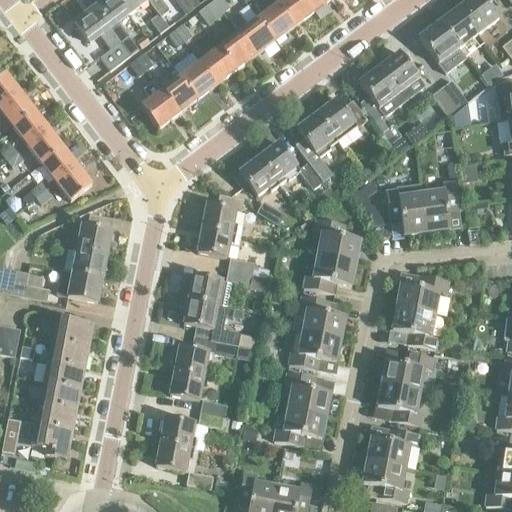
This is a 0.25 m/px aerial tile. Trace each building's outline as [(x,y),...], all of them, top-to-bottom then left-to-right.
[(130,59),(137,53),(117,26),(128,18),(115,0),(106,0),(93,10),(130,59)] [(115,0),(128,18),(148,3),(145,0),(115,0)] [(161,21),(168,16),(169,14),(157,0),(145,0),(148,3),(158,17),(161,21)] [(175,0),(187,16),(198,7),(192,0),(175,0)] [(222,16),(229,11),(221,0),(219,0),(214,4),(222,16)] [(294,29),(314,14),(302,0),(285,0),(277,6),(294,29)] [(302,0),(314,14),(332,0),(302,0)] [(477,37),(497,22),(480,0),(472,0),(457,11),(477,37)] [(206,27),(215,21),(222,16),(214,4),(198,16),(206,27)] [(275,43),(294,29),(277,6),(258,21),(275,43)] [(130,59),(93,10),(73,25),(89,47),(99,39),(110,54),(100,61),(104,66),(88,77),(94,85),(110,74),(130,59)] [(458,52),(477,37),(457,11),(438,25),(458,52)] [(168,30),(161,21),(158,17),(150,24),(160,36),(168,30)] [(248,28),(241,19),(232,26),(239,35),(256,58),(275,43),(258,21),(248,28)] [(438,67),(458,52),(438,25),(418,40),(438,67)] [(184,45),(191,39),(182,28),(175,33),(184,45)] [(176,50),(184,45),(175,33),(168,39),(176,50)] [(237,73),(256,58),(239,35),(219,50),(237,73)] [(510,59),(511,57),(511,43),(503,50),(510,59)] [(217,87),(237,73),(219,50),(200,64),(217,87)] [(398,56),(378,71),(404,105),(424,90),(418,82),(398,56)] [(145,74),(152,68),(144,57),(136,62),(145,74)] [(138,79),(145,74),(136,62),(129,67),(138,79)] [(198,102),(217,87),(200,64),(181,79),(198,102)] [(378,71),(359,86),(369,99),(377,110),(376,111),(374,113),(380,121),(383,119),(384,119),(384,120),(404,105),(378,71)] [(6,77),(0,81),(0,111),(20,96),(6,77)] [(179,116),(198,102),(181,79),(162,93),(179,116)] [(466,107),(468,106),(452,84),(442,92),(458,113),(466,107)] [(160,94),(154,85),(144,93),(151,102),(142,109),(159,131),(179,116),(162,93),(160,94)] [(511,87),(495,90),(497,102),(504,101),(507,124),(511,122),(511,87)] [(452,117),(458,113),(442,92),(432,99),(448,121),(451,118),(452,117)] [(0,114),(13,131),(35,115),(20,96),(0,111),(0,114)] [(343,111),(337,102),(317,117),(337,144),(357,129),(357,130),(366,123),(352,104),(343,111)] [(452,117),(451,118),(451,119),(452,121),(453,131),(469,129),(466,107),(458,113),(452,117)] [(440,126),(448,121),(441,111),(433,117),(440,126)] [(27,149),(49,133),(35,115),(13,131),(27,149)] [(295,149),(308,166),(323,186),(332,179),(319,161),(331,153),(329,150),(337,144),(317,117),(297,132),(304,142),(295,149)] [(505,159),(511,158),(511,122),(507,124),(510,146),(503,147),(505,159)] [(412,148),(428,136),(420,126),(404,137),(412,148)] [(398,158),(408,150),(393,129),(383,136),(398,158)] [(42,168),(63,151),(49,133),(27,149),(42,168)] [(299,172),(279,145),(259,160),(280,188),(288,181),(290,184),(301,175),(314,193),(314,192),(320,201),(322,199),(330,211),(337,206),(331,198),(323,186),(308,166),(299,172)] [(8,165),(18,157),(13,151),(3,158),(8,165)] [(56,186),(77,170),(63,151),(42,168),(56,186)] [(13,172),(23,164),(18,157),(8,165),(13,172)] [(271,194),(280,188),(259,160),(239,175),(240,176),(233,181),(242,193),(248,188),(257,200),(268,191),(271,194)] [(448,181),(457,180),(456,167),(446,168),(448,181)] [(460,186),(476,184),(475,169),(459,170),(460,186)] [(71,205),(92,189),(77,170),(56,186),(71,205)] [(363,191),(353,198),(358,206),(371,225),(381,218),(368,200),(374,195),(377,193),(371,185),(363,191)] [(426,237),(449,233),(447,215),(458,214),(454,186),(442,188),(443,195),(421,198),(426,237)] [(37,202),(47,194),(41,187),(31,195),(37,202)] [(403,240),(426,237),(421,198),(419,188),(396,191),(397,194),(385,195),(389,223),(400,221),(403,240)] [(337,206),(347,199),(341,191),(331,198),(337,206)] [(42,209),(52,202),(47,194),(37,202),(42,209)] [(240,215),(242,204),(219,199),(217,210),(206,208),(201,232),(235,239),(237,228),(233,227),(236,214),(240,215)] [(278,229),(284,217),(263,205),(256,216),(278,229)] [(476,209),(465,211),(466,221),(478,219),(476,209)] [(10,211),(0,218),(0,220),(6,229),(17,221),(10,211)] [(107,259),(114,224),(91,219),(89,230),(82,229),(77,253),(107,259)] [(355,267),(359,244),(341,240),(343,229),(316,224),(314,236),(321,238),(316,260),(355,267)] [(233,250),(235,239),(201,232),(196,256),(226,262),(229,249),(233,250)] [(102,283),(107,259),(77,253),(72,277),(102,283)] [(351,290),(355,267),(316,260),(312,282),(305,280),(303,293),(330,298),(332,287),(351,290)] [(252,279),(254,267),(230,263),(228,275),(252,279)] [(11,297),(11,298),(24,301),(26,289),(27,289),(29,279),(29,278),(29,277),(16,275),(12,294),(11,297)] [(250,291),(252,279),(228,275),(226,285),(226,287),(231,288),(250,291)] [(98,308),(102,283),(72,277),(68,302),(98,308)] [(231,288),(226,287),(226,285),(192,279),(187,304),(221,310),(227,311),(231,288)] [(445,298),(448,285),(420,280),(418,291),(400,288),(395,311),(434,318),(438,296),(445,298)] [(26,289),(24,301),(46,305),(49,294),(41,292),(27,289),(26,289)] [(295,309),(298,294),(287,292),(285,307),(295,309)] [(340,344),(345,320),(327,317),(329,306),(301,300),(299,313),(306,314),(302,336),(340,344)] [(237,350),(239,339),(216,335),(221,310),(187,304),(182,329),(194,331),(192,342),(237,350)] [(434,354),(437,342),(430,340),(434,318),(395,311),(391,334),(409,338),(407,349),(434,354)] [(511,321),(506,320),(503,343),(508,344),(507,356),(511,356),(511,321)] [(87,352),(92,330),(55,323),(51,345),(87,352)] [(0,358),(13,361),(18,334),(0,330),(0,358)] [(336,367),(340,344),(302,336),(297,358),(290,357),(288,369),(315,374),(318,363),(336,367)] [(235,362),(237,350),(192,342),(190,353),(177,350),(173,375),(207,381),(212,358),(235,362)] [(83,373),(87,352),(51,345),(47,366),(83,373)] [(33,363),(35,352),(22,350),(20,361),(33,363)] [(431,374),(433,362),(405,357),(403,368),(385,365),(381,388),(419,395),(423,373),(431,374)] [(79,394),(83,373),(47,366),(43,387),(79,394)] [(206,392),(207,381),(173,375),(168,400),(199,405),(201,391),(206,392)] [(325,420),(330,397),(312,394),(314,382),(286,377),(284,389),(291,391),(287,413),(325,420)] [(75,415),(79,394),(43,387),(38,408),(75,415)] [(420,431),(422,418),(415,417),(419,395),(381,388),(376,411),(394,414),(392,425),(420,431)] [(511,400),(508,400),(505,422),(497,421),(496,433),(511,435),(511,400)] [(224,422),(226,410),(202,406),(200,417),(224,422)] [(71,437),(75,415),(38,408),(35,428),(34,430),(71,437)] [(321,443),(325,420),(287,413),(283,435),(276,433),(273,446),(301,451),(303,440),(321,443)] [(221,433),(224,422),(200,417),(198,428),(221,433)] [(476,425),(473,422),(460,420),(459,432),(475,434),(476,425)] [(193,453),(196,442),(191,441),(194,428),(164,422),(159,446),(193,453)] [(71,437),(34,430),(35,428),(7,423),(1,456),(14,459),(19,436),(32,438),(30,450),(46,453),(44,461),(66,465),(71,437)] [(255,433),(244,431),(243,441),(254,443),(255,433)] [(416,451),(418,439),(391,433),(388,445),(370,441),(366,464),(404,472),(409,450),(416,451)] [(435,447),(437,438),(424,435),(423,444),(435,447)] [(511,478),(511,443),(494,441),(493,453),(500,454),(497,477),(511,478)] [(191,463),(193,453),(159,446),(154,470),(185,476),(187,462),(191,463)] [(14,472),(28,475),(30,465),(16,462),(14,472)] [(405,507),(407,495),(400,494),(404,472),(366,464),(361,487),(380,491),(377,502),(405,507)] [(210,493),(212,481),(188,477),(186,489),(210,493)] [(271,511),(276,491),(254,486),(255,479),(243,477),(238,504),(249,507),(248,511),(271,511)] [(511,511),(511,478),(497,477),(494,499),(487,498),(485,510),(497,511),(511,511)] [(307,511),(312,490),(300,488),(298,495),(276,491),(271,511),(307,511)]
